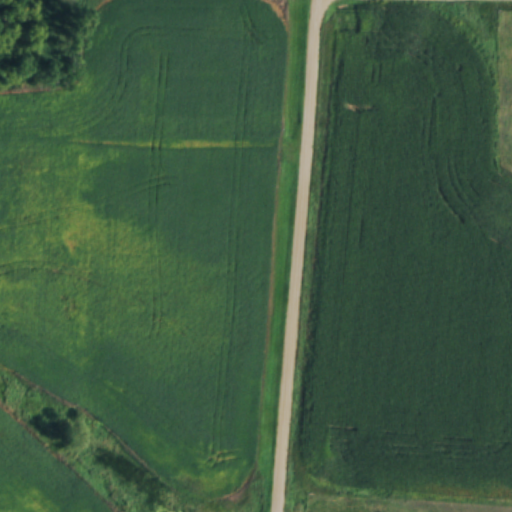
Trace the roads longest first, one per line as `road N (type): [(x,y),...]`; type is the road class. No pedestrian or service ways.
road 1 (residential): [(279,511),(321,0)]
road 2 (track): [(310,146),(0,133)]
